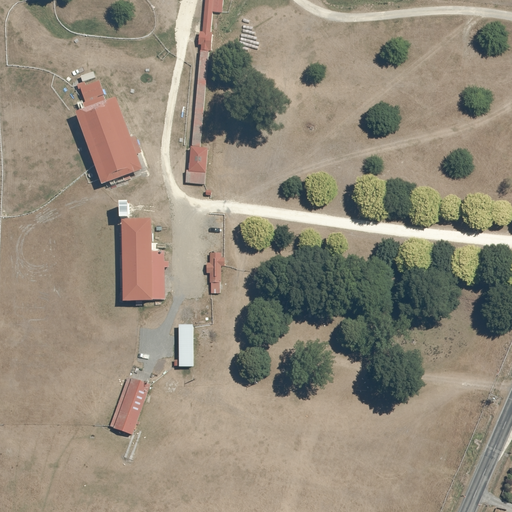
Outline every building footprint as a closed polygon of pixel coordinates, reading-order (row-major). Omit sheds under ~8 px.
[(229,0),(208,0),(194,180),(201,180),(215,11),(229,12),(229,0)] [(119,96),(77,112),(104,186),(146,170),(119,96)] [(159,216),(125,217),(127,299),(161,299),(159,216)] [(207,264),(207,275),(209,275),(209,293),(221,293),(221,266),(225,266),(225,255),(221,255),(221,252),(209,252),(209,264),(207,264)] [(193,367),(193,325),(179,325),(180,367),(193,367)] [(152,388),(131,378),(107,429),(128,439),(152,388)]
